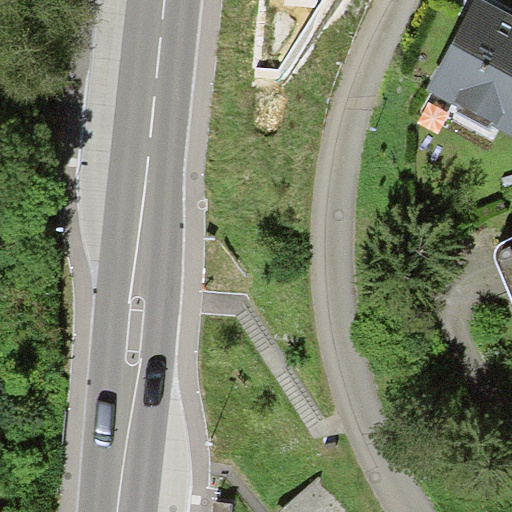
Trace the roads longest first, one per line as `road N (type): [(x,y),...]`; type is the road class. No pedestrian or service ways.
road 1 (residential): [(390,0),(365,51),(331,163),(323,258),(350,411),(402,511)]
road 2 (primary): [(166,0),(117,511)]
